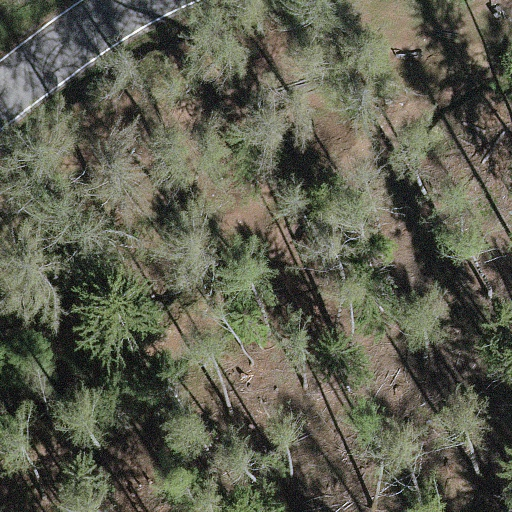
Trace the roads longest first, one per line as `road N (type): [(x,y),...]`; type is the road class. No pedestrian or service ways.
road 1 (track): [(0,485),(116,405),(410,134),(511,67)]
road 2 (tertiary): [(132,0),(0,93)]
